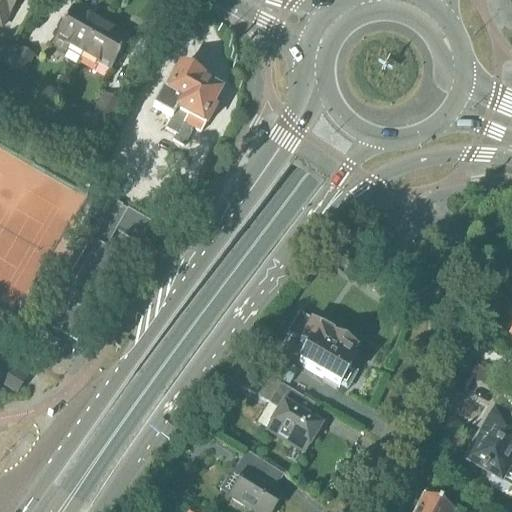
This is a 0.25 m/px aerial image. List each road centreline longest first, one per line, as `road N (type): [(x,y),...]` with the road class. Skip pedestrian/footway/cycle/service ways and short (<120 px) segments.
road 1 (primary): [(59,511),(304,175),(406,0)]
road 2 (primary): [(294,127),(21,511)]
road 3 (primary): [(99,511),(319,210)]
road 4 (residential): [(351,511),(425,376),(443,311)]
road 5 (primary): [(319,210),(435,154),(511,158)]
road 6 (unknown): [(388,448),(359,414),(274,356)]
road 7 (primary): [(464,76),(444,63),(414,18),(365,12)]
road 8 (residential): [(443,311),(443,234),(427,216),(401,217)]
road 9 (residential): [(401,217),(388,231),(391,255),(443,311)]
